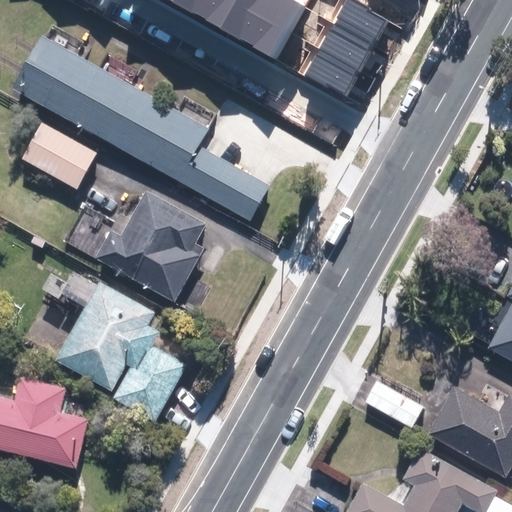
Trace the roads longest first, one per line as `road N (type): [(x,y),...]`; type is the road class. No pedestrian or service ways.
road 1 (tertiary): [(404,162),(209,511)]
road 2 (residential): [(404,162),(103,0)]
road 3 (tertiary): [(496,0),(404,162)]
